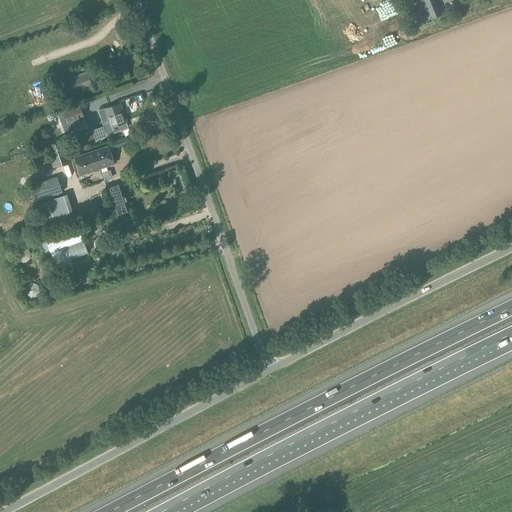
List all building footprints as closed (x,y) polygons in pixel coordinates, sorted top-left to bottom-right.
[(428,20),(441,14),(434,0),(409,0),(415,12),(412,13),(416,23),(428,19),(428,20)] [(72,91),(92,84),(87,72),(76,76),(77,78),(69,80),(72,91)] [(68,124),(84,118),(79,104),(63,110),(68,124)] [(109,121),(124,116),(121,106),(108,110),(108,111),(106,112),(106,113),(109,121)] [(71,161),(64,139),(62,140),(59,131),(48,134),(50,144),(46,145),(53,167),(71,161)] [(114,164),(108,146),(74,158),(80,176),(114,164)] [(102,173),(105,180),(113,178),(111,170),(102,173)] [(48,197),(62,192),(57,177),(34,184),(39,200),(48,197)] [(179,183),(172,184),(175,198),(182,196),(179,183)] [(134,223),(130,210),(121,184),(108,189),(120,227),(134,223)] [(60,224),(72,220),(63,196),(62,192),(48,197),(49,201),(51,201),(60,224)] [(45,236),(57,232),(48,209),(37,213),(45,236)] [(61,281),(77,275),(66,249),(83,242),(77,228),(45,241),(61,281)]
